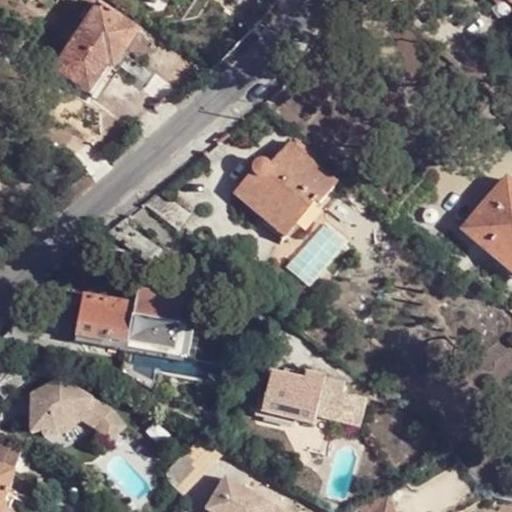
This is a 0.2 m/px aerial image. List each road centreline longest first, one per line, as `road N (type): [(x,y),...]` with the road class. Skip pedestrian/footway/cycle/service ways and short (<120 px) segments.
road 1 (residential): [(0,296),(251,72),(311,0)]
road 2 (unknown): [(464,0),(451,22),(511,96)]
